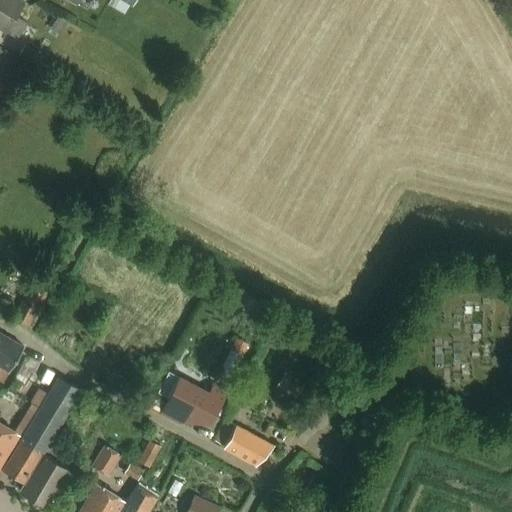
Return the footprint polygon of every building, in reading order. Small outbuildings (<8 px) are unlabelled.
[(13,21),(23,5),(14,0),(0,0),(0,33),(12,41),(21,26),(13,21)] [(135,0),(110,0),(107,4),(124,14),(129,6),(132,7),(135,0)] [(58,15),(50,29),(60,35),(68,21),(58,15)] [(44,57),(24,45),(17,56),(36,69),(44,57)] [(441,293),(455,286),(451,277),(437,284),(441,293)] [(34,280),(12,320),(24,327),(46,286),(34,280)] [(0,366),(9,372),(24,346),(0,331),(0,366)] [(209,392),(181,377),(169,372),(156,394),(168,400),(161,414),(178,423),(194,423),(197,418),(206,424),(210,424),(227,392),(213,384),(209,392)] [(295,397),(304,383),(285,372),(277,386),(295,397)] [(38,406),(1,471),(23,484),(18,491),(46,508),(68,470),(41,454),(79,389),(56,376),(46,392),(36,386),(28,400),(38,406)] [(82,437),(100,407),(90,401),(80,419),(73,415),(66,428),(82,437)] [(256,467),(256,466),(274,447),(236,425),(236,426),(227,421),(215,442),(224,447),(223,449),(246,462),(256,467)] [(0,463),(16,435),(0,426),(0,463)] [(147,467),(158,446),(147,440),(136,461),(147,467)] [(104,449),(101,447),(89,466),(93,469),(91,471),(102,477),(104,475),(107,477),(119,458),(116,456),(117,455),(105,448),(104,449)] [(137,480),(143,470),(129,462),(123,472),(137,480)] [(134,484),(124,502),(117,511),(146,511),(155,497),(134,484)] [(96,485),(80,511),(117,511),(124,502),(96,485)] [(219,511),(222,507),(194,495),(185,511),(219,511)]
